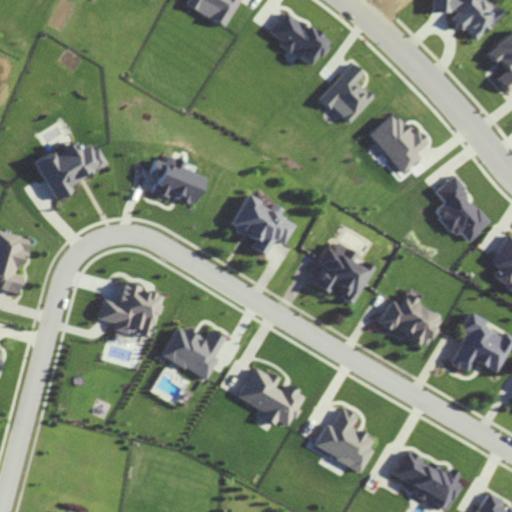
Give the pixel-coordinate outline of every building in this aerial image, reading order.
[(224,26),(237,0),(188,0),(185,5),(224,26)] [(427,0),(427,12),(445,12),(449,8),(449,20),(457,29),(462,29),(472,39),(497,15),(490,8),(483,8),(475,0),(427,0)] [(267,33),(279,41),(277,45),(308,64),(323,39),(281,12),(267,33)] [(511,85),(511,30),(510,29),(485,53),(501,71),(493,79),(505,92),(511,85)] [(361,73),(348,62),(317,98),(348,124),(371,97),(353,82),(361,73)] [(367,135),(402,173),(419,157),(416,153),(427,142),(416,129),(410,134),(391,113),(367,135)] [(54,200),(71,191),(67,184),(103,166),(91,143),(77,150),(72,142),(55,150),(33,161),(54,200)] [(202,178),(179,168),(182,162),(164,155),(161,163),(152,159),(147,173),(155,177),(149,190),(190,207),(202,178)] [(434,190),(444,203),(434,211),(454,237),(460,232),(467,241),(488,223),(452,176),(434,190)] [(291,224),(275,216),(279,208),(268,203),(266,207),(243,195),(227,227),(240,233),(252,239),(247,248),(263,255),(271,239),(281,244),(291,224)] [(0,288),(16,293),(21,276),(13,274),(17,258),(22,260),(28,238),(0,231),(0,288)] [(511,236),(506,234),(492,263),(498,267),(492,280),(511,289),(511,236)] [(311,286),(327,293),(328,290),(353,302),(370,267),(360,262),(357,266),(349,262),(353,253),(333,243),(329,250),(323,247),(315,263),(321,266),(311,286)] [(97,319),(113,323),(112,329),(149,338),(158,295),(137,290),(138,286),(119,282),(114,301),(101,298),(97,319)] [(377,324),(392,332),(393,330),(424,345),(438,313),(402,296),(398,305),(388,300),(377,324)] [(494,372),(510,338),(498,332),(497,336),(480,328),(484,320),(467,312),(459,330),(463,332),(448,364),(464,372),(469,361),(494,372)] [(160,356),(205,380),(217,358),(214,357),(224,337),(208,329),(203,340),(175,325),(160,356)] [(237,398),(263,411),(260,417),(275,425),(277,421),(289,427),(306,395),(280,382),(281,381),(254,366),(237,398)] [(314,447),(360,471),(372,450),(368,448),(372,438),(351,427),(357,416),(341,408),(332,426),(326,423),(314,447)] [(392,477),(417,487),(413,496),(443,509),(446,500),(451,502),(459,485),(450,481),(453,474),(431,464),(403,452),(392,477)] [(511,511),(511,510),(484,495),(475,511),(511,511)]
